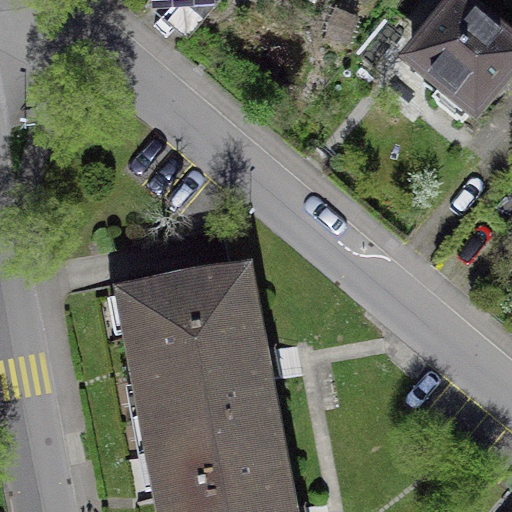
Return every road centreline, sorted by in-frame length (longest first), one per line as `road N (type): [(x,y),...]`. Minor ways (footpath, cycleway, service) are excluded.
road 1 (residential): [(511,399),(30,0)]
road 2 (residential): [(0,186),(67,511)]
